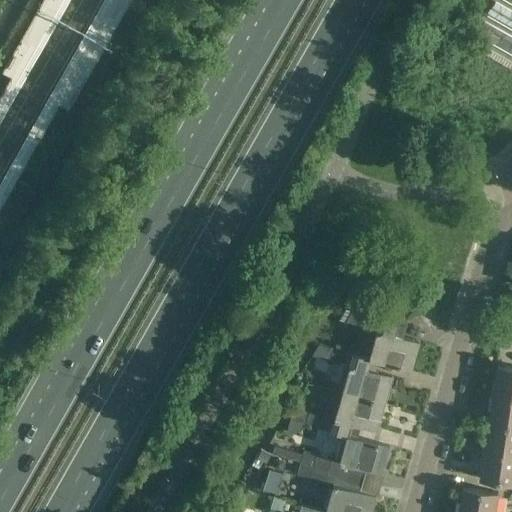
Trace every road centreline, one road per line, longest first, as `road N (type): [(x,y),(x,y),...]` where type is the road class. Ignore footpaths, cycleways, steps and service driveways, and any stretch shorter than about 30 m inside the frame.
road 1 (trunk): [(60,511),(350,0)]
road 2 (trunk): [(274,0),(0,497)]
road 3 (residential): [(422,511),(462,334),(495,236),(511,218)]
